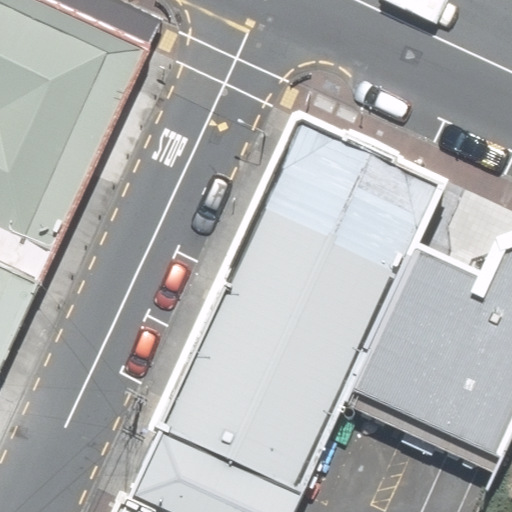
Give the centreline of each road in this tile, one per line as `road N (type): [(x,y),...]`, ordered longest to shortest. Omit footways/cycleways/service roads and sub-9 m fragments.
road 1 (residential): [(22,511),(262,0)]
road 2 (secondary): [(349,0),(511,74)]
